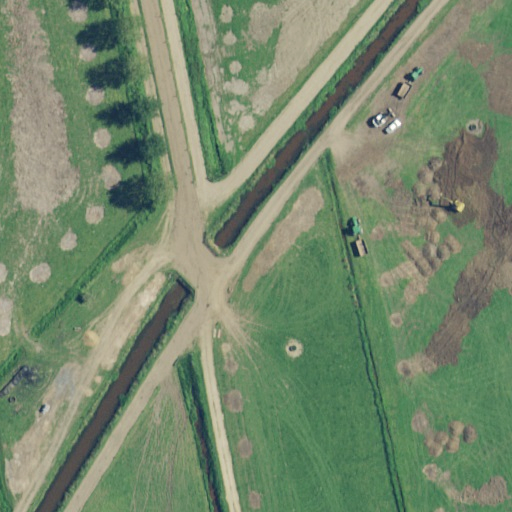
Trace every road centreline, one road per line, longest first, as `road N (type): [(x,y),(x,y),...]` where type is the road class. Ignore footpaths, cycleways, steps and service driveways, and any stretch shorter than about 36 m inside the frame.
road 1 (track): [(188,255),(214,281),(200,312),(242,511)]
road 2 (track): [(188,255),(170,226),(193,181),(157,0)]
